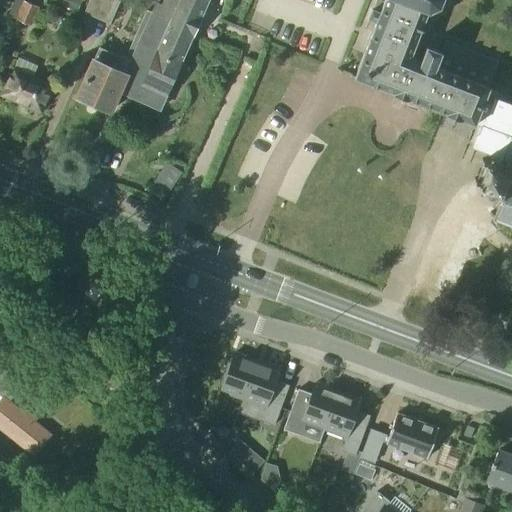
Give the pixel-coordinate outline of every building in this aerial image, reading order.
[(86,0),(81,12),(94,18),(101,0),(86,0)] [(101,0),(94,18),(107,24),(117,0),(101,0)] [(208,0),(164,0),(162,6),(156,4),(152,13),(195,31),(208,0)] [(428,13),(439,9),(442,0),(384,0),(354,79),(475,125),(475,124),(499,134),(503,124),(487,118),(497,93),(489,90),(489,87),(436,67),(441,53),(426,47),(421,61),(410,56),(427,13),(428,13)] [(30,26),(38,8),(22,2),(15,20),(30,26)] [(166,97),(195,31),(152,13),(130,62),(125,79),(166,97)] [(125,79),(130,62),(99,48),(94,61),(93,60),(76,97),(111,112),(125,79)] [(41,113),(52,85),(13,69),(1,97),(41,113)] [(511,165),(508,172),(489,164),(481,185),(501,193),(498,199),(500,199),(493,218),(511,225),(511,165)] [(172,197),(186,179),(179,173),(165,191),(172,197)] [(257,360),(234,351),(219,392),(242,401),(257,360)] [(281,369),(257,360),(242,401),(238,413),(273,426),(288,386),(276,381),(281,369)] [(310,394),(298,389),(289,413),(301,417),(300,422),(323,431),(338,390),(315,382),(310,394)] [(361,399),(338,390),(323,431),(345,439),(341,451),(354,456),(369,416),(357,411),(361,399)] [(3,400),(0,397),(0,426),(35,455),(49,437),(3,400)] [(397,413),(385,444),(427,459),(438,428),(397,413)] [(385,434),(370,429),(359,458),(374,464),(382,442),(385,434)] [(263,461),(248,448),(238,460),(253,473),(263,461)] [(511,456),(498,451),(486,481),(511,491),(511,456)] [(357,463),(344,459),(340,470),(353,474),(357,463)] [(358,464),(354,474),(370,480),(374,470),(358,464)] [(389,501),(377,491),(360,511),(395,511),(386,505),(389,501)] [(481,511),(484,506),(463,498),(458,511),(481,511)]
